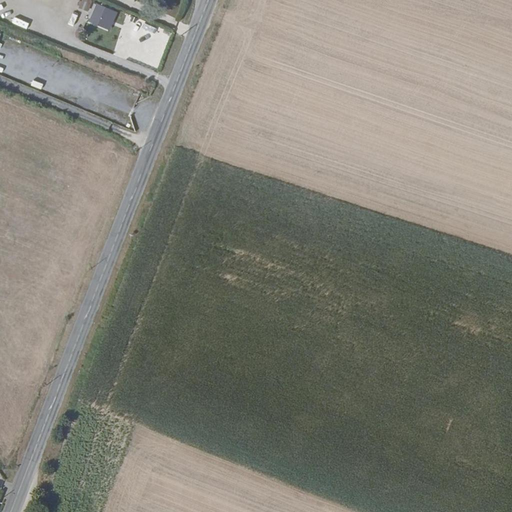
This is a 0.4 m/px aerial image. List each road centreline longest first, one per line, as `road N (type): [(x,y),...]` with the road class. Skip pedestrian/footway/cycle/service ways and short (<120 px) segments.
road 1 (tertiary): [(9,511),(209,0)]
road 2 (unknown): [(153,143),(0,77)]
